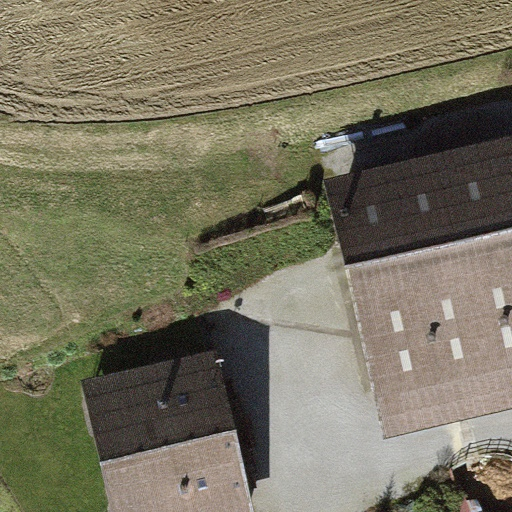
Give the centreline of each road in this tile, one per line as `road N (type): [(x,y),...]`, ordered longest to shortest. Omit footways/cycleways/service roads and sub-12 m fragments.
road 1 (unknown): [(334,511),(323,396),(297,280)]
road 2 (unknown): [(511,470),(392,511)]
